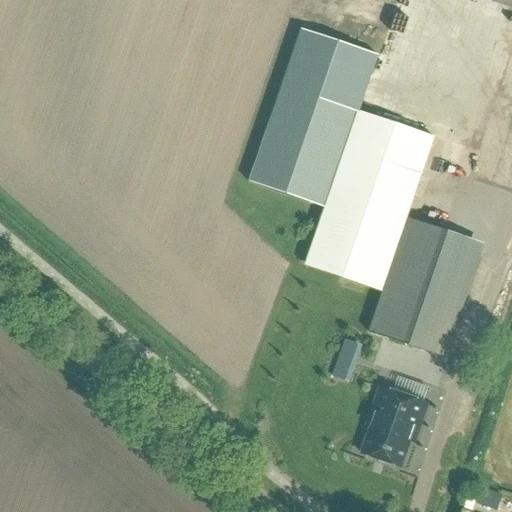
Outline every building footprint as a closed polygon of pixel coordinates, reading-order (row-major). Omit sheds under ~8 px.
[(301,31),(249,183),(324,209),(357,114),(359,115),(379,57),(301,31)] [(324,209),(305,265),(381,292),(383,292),(408,220),(406,219),(434,140),(359,115),(357,114),(324,209)] [(383,292),(369,334),(428,355),(468,240),(408,220),(383,292)] [(345,341),(332,378),(350,384),(363,347),(345,341)] [(368,432),(359,459),(398,472),(407,445),(411,447),(424,409),(377,393),(364,431),(368,432)] [(345,421),(345,403),(332,403),(332,434),(355,435),(355,421),(345,421)] [(481,489),(476,504),(496,511),(502,495),(502,494),(482,487),(481,489)]
